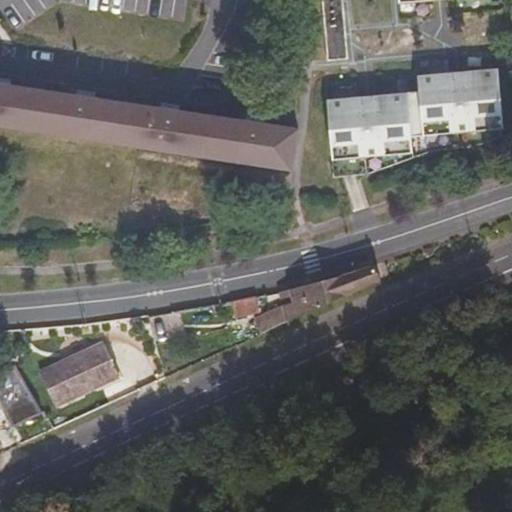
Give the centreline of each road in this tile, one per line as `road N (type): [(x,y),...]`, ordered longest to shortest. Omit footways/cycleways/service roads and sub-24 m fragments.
road 1 (secondary): [(0,487),(511,255)]
road 2 (tertiary): [(373,244),(125,300),(0,310)]
road 3 (residential): [(225,0),(175,92),(0,67)]
road 4 (tertiary): [(511,198),(373,244)]
